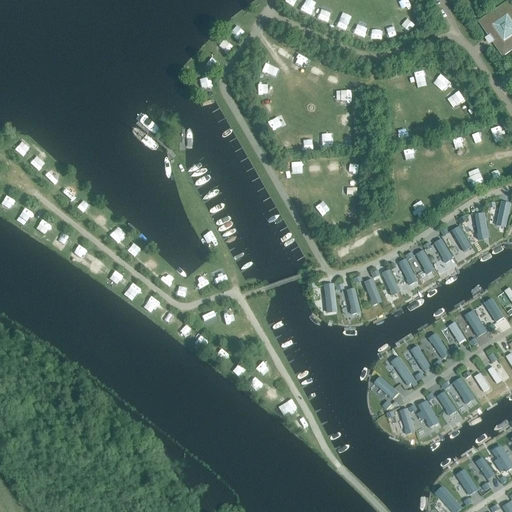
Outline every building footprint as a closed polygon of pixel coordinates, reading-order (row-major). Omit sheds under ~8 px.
[(485,29),(485,30),(498,49),(498,48),(504,49),(506,53),(507,53),(511,49),(511,10),(510,12),(506,11),(504,7),(503,6),(484,20),(486,24),(485,29)] [(386,29),(388,39),(398,36),(396,27),(386,29)] [(238,39),(245,36),(241,30),(235,33),(238,39)] [(320,83),(324,67),(313,64),(309,81),(320,83)] [(392,115),(404,114),(403,100),(391,101),(392,115)] [(268,123),(272,132),(282,127),(278,118),(268,123)] [(396,171),(397,181),(412,181),(411,170),(396,171)] [(461,184),(451,188),(456,197),(466,193),(461,184)] [(360,198),(359,187),(343,188),(344,199),(360,198)] [(413,199),(414,190),(395,190),(395,199),(413,199)] [(426,200),(419,206),(428,216),(435,210),(426,200)] [(26,221),(31,213),(23,208),(18,216),(26,221)] [(503,208),(489,210),(492,231),(506,229),(503,208)] [(35,230),(45,236),(50,227),(41,221),(35,230)] [(476,244),(482,241),(474,221),(467,223),(476,244)] [(459,256),(467,252),(455,231),(448,235),(459,256)] [(63,250),(70,239),(61,233),(54,245),(63,250)] [(444,240),(436,244),(446,265),(454,261),(444,240)] [(427,252),(432,248),(429,243),(423,247),(427,252)] [(429,276),(437,271),(424,251),(416,256),(429,276)] [(405,257),(408,261),(415,257),(412,253),(405,257)] [(396,268),(393,263),(387,266),(390,272),(396,268)] [(223,270),(214,273),(218,284),(227,281),(223,270)] [(377,271),(370,274),(373,279),(380,276),(377,271)] [(360,276),(353,279),(355,285),(362,282),(360,276)] [(374,307),(383,304),(373,280),(364,283),(374,307)] [(359,290),(349,291),(351,316),(360,316),(359,290)] [(147,307),(153,310),(157,303),(150,300),(147,307)] [(494,300),(488,305),(498,318),(504,314),(494,300)] [(467,317),(478,339),(488,334),(477,312),(467,317)] [(189,338),(194,329),(184,323),(178,332),(189,338)] [(457,324),(450,328),(460,345),(467,341),(457,324)] [(438,334),(430,339),(444,361),(452,356),(438,334)] [(457,345),(451,349),(453,353),(460,349),(457,345)] [(425,373),(433,368),(420,347),(412,352),(425,373)] [(493,354),(488,357),(493,364),(497,361),(493,354)] [(392,374),(399,371),(409,389),(417,385),(403,357),(387,365),(392,374)] [(434,365),(437,369),(443,365),(440,360),(434,365)] [(238,365),(233,374),(240,378),(245,369),(238,365)] [(494,368),(489,371),(498,386),(504,382),(494,368)] [(473,377),(486,394),(493,389),(479,372),(473,377)] [(415,377),(418,382),(424,378),(421,373),(415,377)] [(394,402),(401,395),(382,377),(375,384),(394,402)] [(257,378),(250,384),(257,392),(264,386),(257,378)] [(463,379),(452,386),(467,407),(477,401),(463,379)] [(447,382),(441,386),(445,391),(450,387),(447,382)] [(451,418),(459,413),(446,393),(438,398),(451,418)] [(426,397),(429,402),(435,398),(431,394),(426,397)] [(292,401),(282,407),(288,416),(298,409),(292,401)] [(382,407),(387,411),(392,405),(387,401),(382,407)] [(430,402),(418,407),(423,421),(427,420),(431,430),(440,426),(430,402)] [(408,408),(411,414),(417,411),(414,405),(408,408)] [(491,455),(504,477),(511,471),(511,461),(504,447),(491,455)] [(489,482),(497,477),(484,459),(477,464),(489,482)] [(457,477),(472,497),(481,491),(466,471),(457,477)] [(499,480),(502,485),(508,481),(505,477),(499,480)] [(487,483),(482,487),(485,492),(490,488),(487,483)] [(444,487),(436,495),(452,511),(461,511),(465,509),(444,487)] [(463,502),(467,507),(472,503),(469,498),(463,502)] [(502,511),(511,511),(511,503),(501,510),(502,511)]
